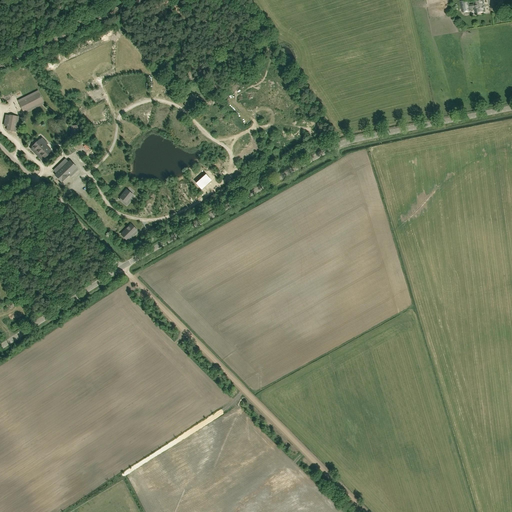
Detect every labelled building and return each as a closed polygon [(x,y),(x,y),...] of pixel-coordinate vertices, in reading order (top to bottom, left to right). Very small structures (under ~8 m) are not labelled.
[(470,8),(468,0),(460,1),(462,13),(470,11),(470,8)] [(483,0),(474,0),(473,0),(475,14),(485,12),(483,0)] [(19,103),(23,111),(43,101),(39,93),(19,103)] [(231,96),(226,99),(230,105),(235,102),(231,96)] [(168,110),(161,108),(161,109),(158,108),(154,119),(157,120),(156,122),(163,125),(168,110)] [(138,119),(146,120),(147,110),(139,109),(138,119)] [(7,126),(6,130),(13,131),(16,116),(9,115),(9,116),(6,115),(4,125),(7,126)] [(171,127),(178,131),(183,122),(176,119),(171,127)] [(39,140),(33,147),(43,157),(50,151),(39,140)] [(55,175),(61,181),(76,168),(69,161),(55,175)] [(199,181),(197,183),(201,188),(203,185),(204,186),(207,183),(207,182),(210,180),(206,175),(203,178),(204,179),(201,182),(199,181)] [(120,197),(126,202),(132,195),(126,190),(120,197)] [(136,230),(130,225),(124,232),(129,237),(136,230)]
